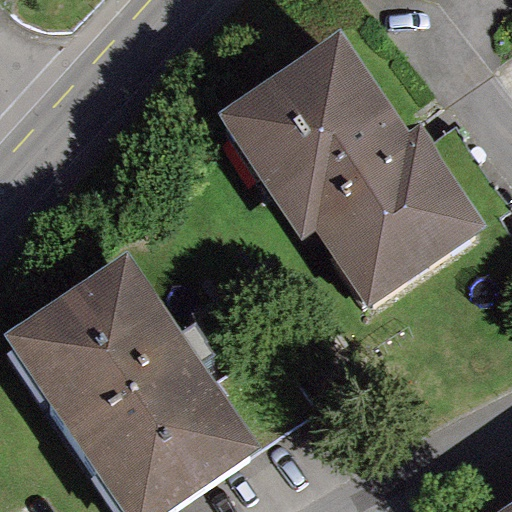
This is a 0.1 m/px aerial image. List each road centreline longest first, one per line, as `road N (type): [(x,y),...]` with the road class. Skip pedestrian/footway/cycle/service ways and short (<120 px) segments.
road 1 (residential): [(511,134),(428,28),(468,0)]
road 2 (tertiary): [(62,126),(174,0)]
road 3 (residential): [(390,511),(511,439)]
